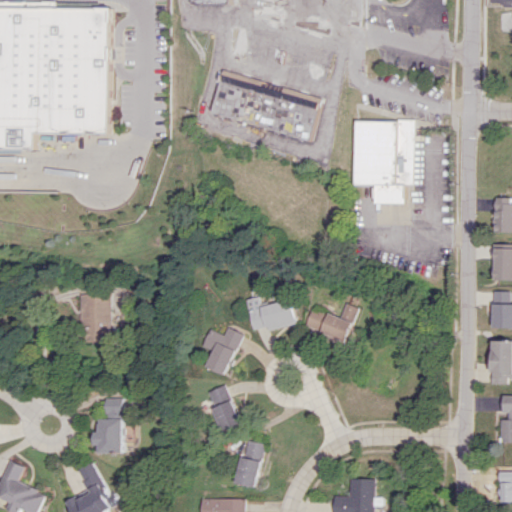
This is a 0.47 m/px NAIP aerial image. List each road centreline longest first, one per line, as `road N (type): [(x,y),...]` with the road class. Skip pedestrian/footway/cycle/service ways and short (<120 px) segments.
road 1 (residential): [(463,511),(469,0)]
road 2 (residential): [(286,511),(336,441),(464,436)]
road 3 (residential): [(336,441),(297,362),(273,367),(269,387),(288,398),(313,395)]
road 4 (residential): [(0,385),(31,407),(44,441),(65,437),(68,413),(31,407)]
